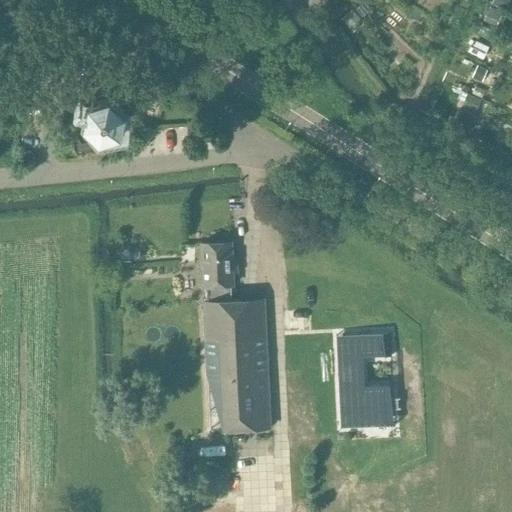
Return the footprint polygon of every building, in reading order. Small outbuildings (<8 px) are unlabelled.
[(99,127),(99,128),(99,129),(102,130),(103,128),(116,125),(117,126),(119,124),(119,123),(125,121),(127,114),(122,109),(123,109),(122,106),(121,107),(120,106),(125,104),(127,106),(137,107),(145,97),(129,71),(112,72),(97,64),(79,80),(83,95),(87,98),(92,96),(96,99),(94,100),(93,99),(91,101),(92,102),(88,116),(87,116),(87,119),(89,119),(90,120),(86,122),(83,119),(72,119),(67,137),(77,154),(102,150),(102,137),(97,133),(99,127)] [(205,286),(231,285),(233,284),(231,242),(201,243),(203,286),(205,286)] [(122,245),(118,251),(123,258),(130,257),(135,252),(130,245),(122,245)] [(231,285),(205,286),(205,302),(203,302),(209,430),(269,427),(263,299),(231,301),(231,285)] [(361,340),(337,341),(338,372),(341,426),(342,426),(359,425),(358,413),(394,412),(392,384),(391,384),(364,386),(363,357),(391,355),(390,333),(360,334),(361,340)]
